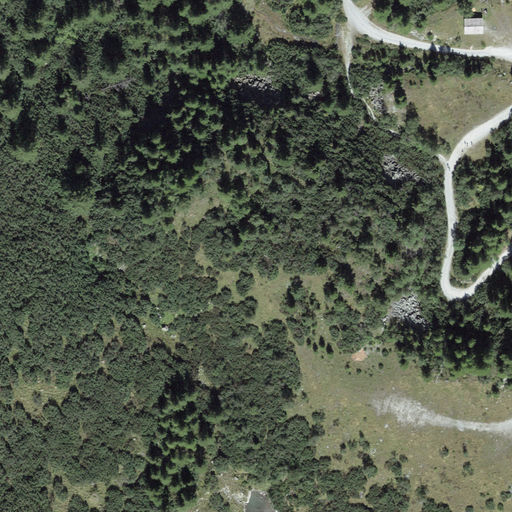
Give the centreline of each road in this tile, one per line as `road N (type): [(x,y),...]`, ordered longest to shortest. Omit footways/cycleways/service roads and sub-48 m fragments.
road 1 (track): [(511,250),(464,293),(452,297),(446,287),(449,169),(470,138),(511,110)]
road 2 (track): [(357,22),(345,70),(350,94),(391,137),(449,169)]
road 3 (track): [(511,55),(442,51),(379,35),(357,22),(347,0)]
road 4 (track): [(511,424),(462,428),(382,404)]
